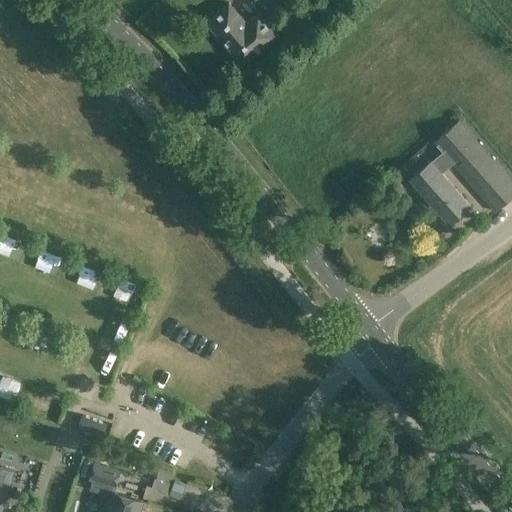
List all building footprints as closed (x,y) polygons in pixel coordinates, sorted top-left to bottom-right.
[(251,25),(234,5),(211,25),(248,68),(281,39),(262,16),(251,25)] [(511,198),(511,179),(460,119),(435,141),(443,150),(410,179),(450,225),(472,206),(442,173),(453,163),(496,212),(511,198)] [(43,246),(40,266),(61,269),(64,249),(43,246)] [(85,261),(78,282),(98,289),(106,268),(85,261)] [(121,276),(114,293),(128,298),(135,282),(121,276)] [(4,315),(0,322),(0,336),(8,341),(18,322),(4,315)] [(41,332),(37,352),(56,356),(60,337),(41,332)] [(95,416),(81,410),(76,424),(90,430),(95,416)] [(121,470),(94,463),(90,479),(117,486),(121,470)] [(0,511),(1,511),(14,470),(0,465),(0,511)] [(171,482),(156,478),(153,489),(168,493),(171,482)] [(183,499),(187,485),(175,482),(171,496),(183,499)] [(139,511),(143,501),(113,492),(107,511),(139,511)]
